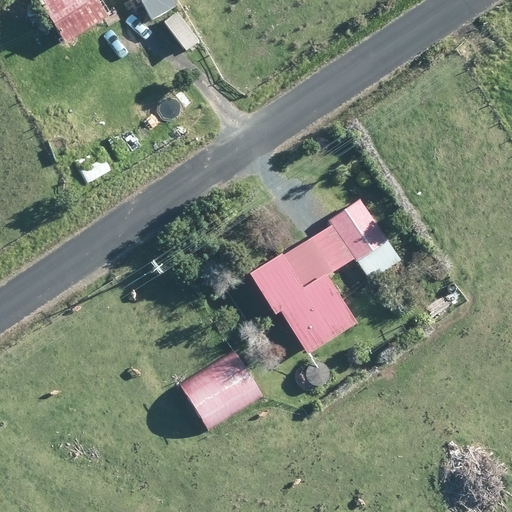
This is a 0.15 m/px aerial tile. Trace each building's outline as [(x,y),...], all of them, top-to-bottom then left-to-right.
[(110,19),(99,0),(37,0),(65,45),(110,19)] [(176,9),(170,0),(146,0),(141,3),(152,22),(176,9)] [(400,264),(362,203),(331,222),(334,227),(251,279),(274,315),(280,312),(307,356),(354,326),(324,278),(355,259),(370,283),(400,264)] [(472,301),(457,279),(421,304),(436,326),(472,301)] [(261,396),(235,355),(181,388),(206,430),(261,396)]
